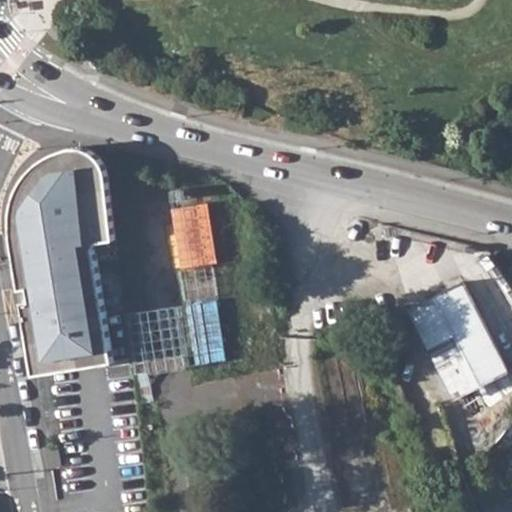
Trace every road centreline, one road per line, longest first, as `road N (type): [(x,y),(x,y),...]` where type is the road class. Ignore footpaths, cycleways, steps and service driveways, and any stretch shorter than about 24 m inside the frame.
road 1 (secondary): [(89,120),(511,224)]
road 2 (unknown): [(28,485),(93,476),(123,462),(110,335)]
road 3 (residential): [(0,352),(33,511)]
road 4 (secondary): [(89,120),(26,63),(0,25)]
